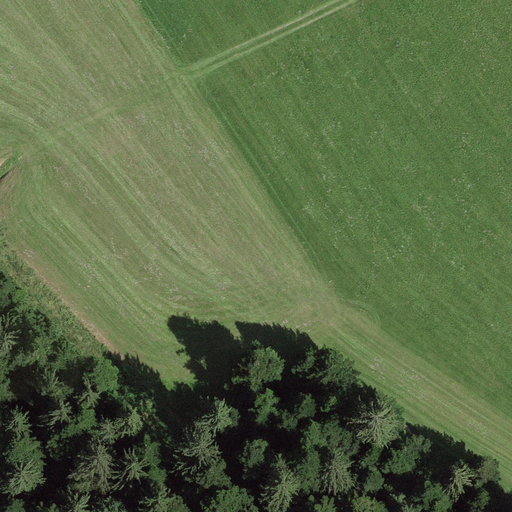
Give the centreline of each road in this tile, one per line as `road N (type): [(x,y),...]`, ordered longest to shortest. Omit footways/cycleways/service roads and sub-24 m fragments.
road 1 (track): [(349,0),(29,149),(0,175)]
road 2 (track): [(0,305),(131,450)]
